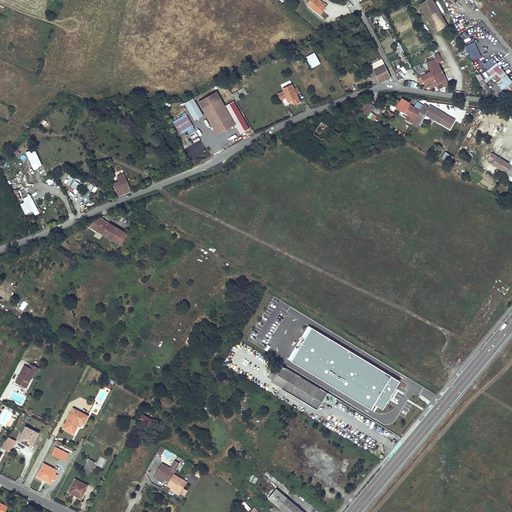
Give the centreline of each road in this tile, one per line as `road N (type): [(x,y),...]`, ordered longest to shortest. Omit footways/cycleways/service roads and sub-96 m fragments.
road 1 (residential): [(0,250),(371,90),(511,102)]
road 2 (secondary): [(511,315),(347,511)]
road 3 (secondary): [(358,511),(511,329)]
road 4 (track): [(511,360),(375,511)]
